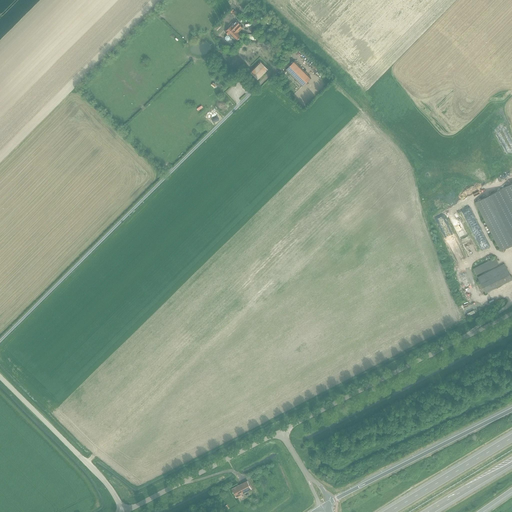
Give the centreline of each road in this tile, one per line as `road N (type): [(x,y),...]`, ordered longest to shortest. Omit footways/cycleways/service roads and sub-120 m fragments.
road 1 (unclassified): [(280,431),(511,313)]
road 2 (trunk): [(511,409),(329,502)]
road 3 (tertiary): [(124,511),(0,377)]
road 4 (tertiary): [(124,511),(280,431)]
road 5 (trunk): [(511,437),(389,511)]
